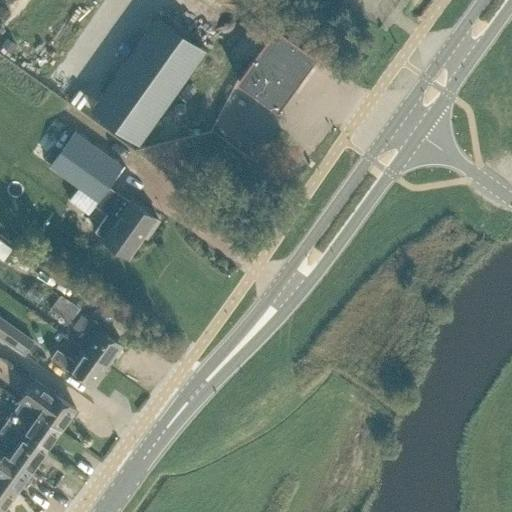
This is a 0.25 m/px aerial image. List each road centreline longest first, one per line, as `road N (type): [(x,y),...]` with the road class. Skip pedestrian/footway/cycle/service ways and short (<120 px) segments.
road 1 (tertiary): [(103,511),(193,393),(274,307),(408,124)]
road 2 (tertiary): [(408,124),(496,0)]
road 3 (unclassified): [(511,199),(408,124)]
